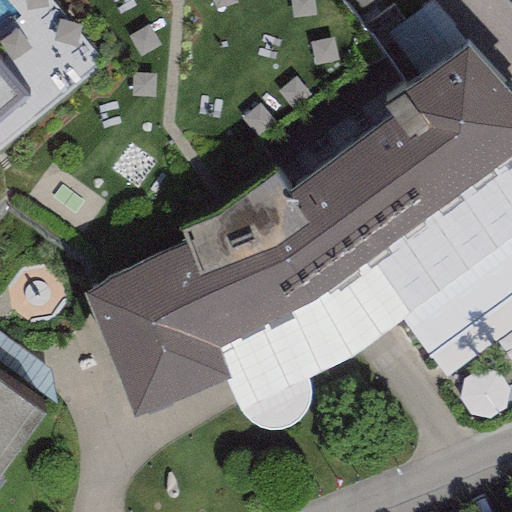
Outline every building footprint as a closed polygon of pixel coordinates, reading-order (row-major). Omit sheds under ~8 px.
[(511,55),(468,8),(379,78),(389,89),(291,160),(274,142),(257,160),(219,190),(179,206),(187,222),(84,257),(134,378),(217,348),(240,401),(304,370),(355,346),(400,311),(511,230),(511,55)] [(0,119),(27,98),(0,65),(0,119)] [(511,286),(511,230),(400,311),(428,349),(511,286)] [(307,380),(304,370),(240,401),(246,410),(254,416),(263,420),(273,421),(283,420),(292,415),(300,408),(305,400),(308,390),(307,380)] [(0,477),(43,417),(0,384),(0,477)]
